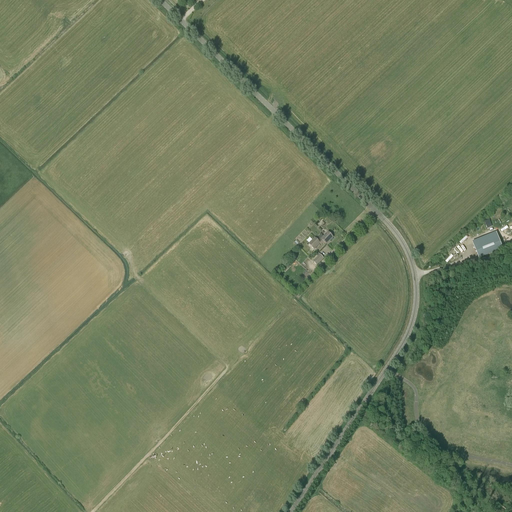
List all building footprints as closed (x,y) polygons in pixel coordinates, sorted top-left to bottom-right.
[(319,243),(320,243),(321,245),(323,242),(326,245),(333,237),(328,232),(323,237),(321,239),(322,240),(319,243)] [(321,239),(323,237),(321,235),(316,240),(315,238),(308,244),(314,249),(320,243),(319,243),(322,240),(321,239)] [(486,242),(474,247),(476,250),(476,249),(478,255),(479,258),(501,249),(497,238),(491,240),(486,242)] [(451,259),(455,253),(458,255),(463,248),(458,245),(449,258),(451,259)] [(316,265),(324,259),(319,254),(312,261),(316,265)]
